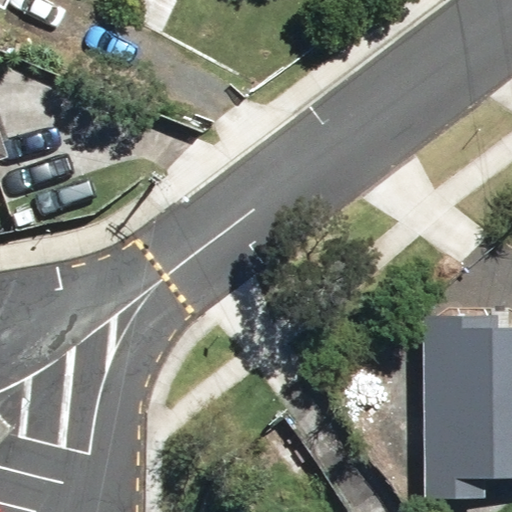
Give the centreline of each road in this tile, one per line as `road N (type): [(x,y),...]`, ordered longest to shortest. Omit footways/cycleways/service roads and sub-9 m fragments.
road 1 (residential): [(511,20),(163,289)]
road 2 (residential): [(163,289),(99,495),(85,511)]
road 3 (residential): [(0,355),(163,289)]
